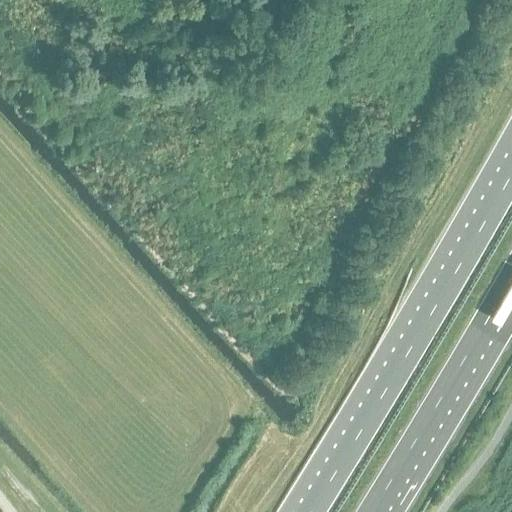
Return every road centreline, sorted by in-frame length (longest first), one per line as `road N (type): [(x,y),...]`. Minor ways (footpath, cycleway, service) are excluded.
road 1 (trunk): [(511,171),(310,511)]
road 2 (trunk): [(371,511),(483,332)]
